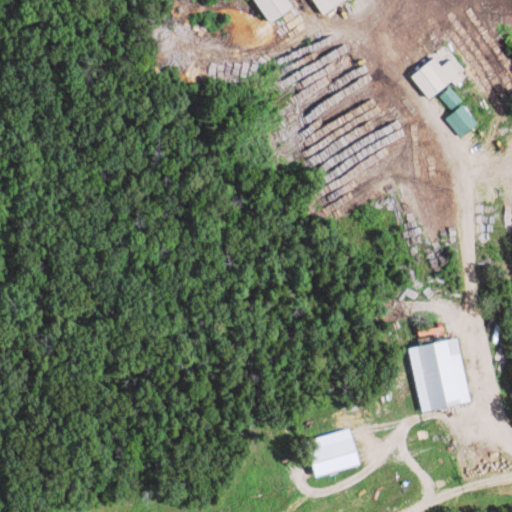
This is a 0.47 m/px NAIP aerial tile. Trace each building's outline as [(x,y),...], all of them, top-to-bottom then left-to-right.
[(302,7),(296,0),(264,0),(280,22),(302,7)] [(320,0),(330,15),(353,0),(320,0)] [(449,65),(442,56),(418,75),(436,98),(459,80),(462,84),(471,77),(456,59),(449,65)] [(446,97),(458,109),(469,98),(456,86),(446,97)] [(468,136),(485,122),(468,104),(452,118),(468,136)] [(417,347),(429,411),(478,402),(466,338),(417,347)] [(322,475),(368,465),(359,428),(314,438),(322,475)]
